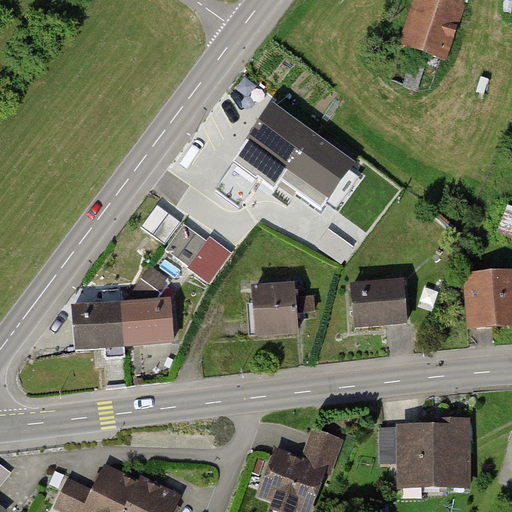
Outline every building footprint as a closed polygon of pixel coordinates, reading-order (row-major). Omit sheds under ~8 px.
[(468,2),(461,0),(415,0),(402,49),(450,63),(468,2)] [(234,165),(259,183),(276,195),(283,185),(322,213),(354,167),(273,110),(260,129),(234,165)] [(234,165),(216,192),(241,209),(259,183),(234,165)] [(501,233),(511,236),(511,203),(510,203),(501,233)] [(166,247),(182,222),(158,206),(141,230),(166,247)] [(185,226),(166,252),(210,282),(228,255),(185,226)] [(318,249),(342,266),(355,248),(331,231),(318,249)] [(511,270),(466,274),(470,328),(511,324),(511,270)] [(405,285),(352,288),(355,329),(408,326),(405,285)] [(301,288),(253,292),(257,337),(304,333),(303,314),(315,314),(314,299),(302,299),(301,288)] [(122,306),(125,350),(174,346),(171,302),(122,306)] [(122,306),(74,309),(77,353),(125,350),(122,306)] [(474,492),(472,426),(400,427),(400,431),(401,469),(401,493),(474,492)] [(347,443),(313,430),(301,462),(332,474),(334,475),(347,443)] [(400,431),(376,431),(377,469),(401,469),(400,431)] [(301,462),(277,453),(259,499),(293,511),(317,511),(332,474),(301,462)] [(134,511),(146,489),(108,470),(95,496),(86,511),(134,511)] [(57,511),(86,511),(95,496),(68,483),(55,510),(57,511)] [(178,511),(184,501),(149,483),(146,489),(134,511),(178,511)] [(0,493),(2,492),(0,490),(0,511),(9,511),(0,504),(0,493)]
